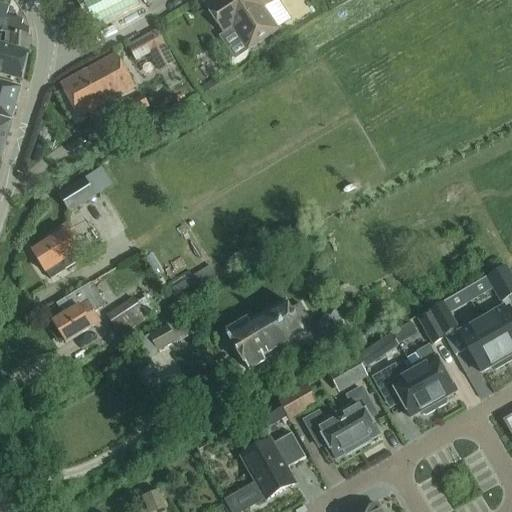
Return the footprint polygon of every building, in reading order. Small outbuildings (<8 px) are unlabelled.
[(128,0),(78,0),(91,22),(129,1),(128,0)] [(264,40),(238,0),(203,0),(201,2),(224,37),(234,30),(247,51),(264,40)] [(238,0),(264,40),(280,30),(264,6),(273,0),(238,0)] [(22,22),(5,18),(8,7),(0,5),(0,32),(1,33),(2,28),(7,29),(5,47),(26,52),(28,30),(20,28),(22,22)] [(164,46),(157,32),(128,47),(136,61),(164,46)] [(0,75),(20,81),(28,54),(0,46),(0,75)] [(115,55),(60,85),(78,118),(133,89),(115,55)] [(0,81),(0,118),(11,121),(21,87),(0,81)] [(0,121),(0,156),(9,124),(0,121)] [(107,166),(58,195),(68,212),(117,182),(107,166)] [(111,208),(92,216),(106,249),(125,241),(111,208)] [(45,245),(32,254),(45,274),(50,281),(65,271),(76,263),(72,256),(79,252),(71,239),(75,237),(67,225),(43,241),(45,245)] [(511,278),(506,268),(491,276),(506,301),(511,296),(511,278)] [(192,277),(171,289),(176,296),(197,284),(192,277)] [(52,323),(65,344),(91,328),(91,329),(100,324),(93,313),(104,306),(90,284),(64,300),(71,312),(52,323)] [(121,338),(158,312),(148,297),(137,304),(133,298),(106,316),(121,338)] [(301,304),(289,310),(283,301),(283,302),(250,322),(247,316),(225,330),(250,370),(265,361),(263,358),(303,334),(298,325),(309,319),(301,304)] [(442,335),(456,327),(442,304),(429,311),(430,313),(442,335)] [(479,318),(505,363),(511,358),(511,323),(502,305),(479,318)] [(310,323),(329,364),(345,357),(335,335),(345,331),(336,312),(310,323)] [(430,313),(418,320),(432,344),(444,338),(442,335),(430,313)] [(493,369),(505,363),(479,318),(456,331),(480,372),(491,366),(493,369)] [(167,325),(148,337),(157,354),(176,342),(186,337),(177,320),(167,325)] [(399,346),(417,336),(410,324),(392,334),(399,346)] [(423,362),(411,368),(436,411),(446,405),(447,402),(445,399),(456,393),(436,359),(429,347),(418,354),(423,362)] [(367,352),(361,356),(365,361),(368,365),(373,361),(379,357),(376,352),(373,348),(367,352)] [(326,374),(328,377),(336,391),(364,375),(354,357),(326,374)] [(144,378),(153,373),(148,365),(139,370),(144,378)] [(436,411),(411,368),(400,374),(395,366),(372,379),(386,403),(397,396),(410,420),(421,413),(422,416),(426,417),(436,411)] [(278,402),(289,421),(318,405),(307,386),(278,402)] [(337,415),(358,451),(370,444),(371,441),(379,437),(369,419),(376,415),(361,390),(348,398),(352,406),(337,415)] [(278,404),(264,413),(272,427),(286,418),(278,404)] [(358,451),(337,415),(323,423),(318,414),(304,422),(319,448),(326,444),(336,461),(344,457),(347,458),(358,451)] [(270,442),(241,458),(266,502),(295,486),(286,470),(305,459),(291,435),(272,446),(270,442)] [(470,465),(477,487),(493,482),(486,459),(470,465)] [(142,498),(147,511),(156,511),(164,509),(157,492),(142,498)]
